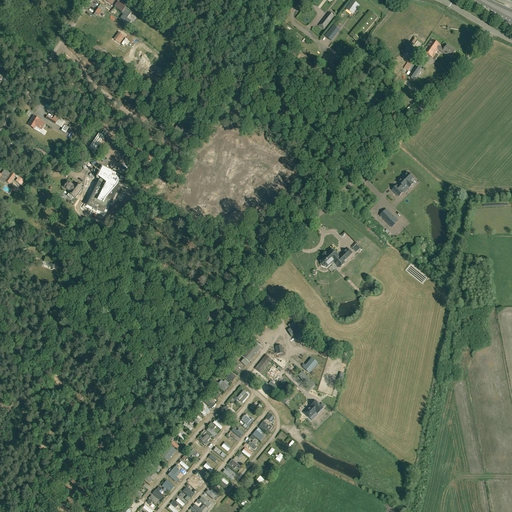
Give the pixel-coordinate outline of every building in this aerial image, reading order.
[(120,0),(119,0),(118,2),(114,7),(123,14),(120,18),(129,25),(131,22),(127,19),(131,13),(127,9),(129,7),(120,0)] [(357,6),(351,1),(345,9),(351,14),(357,6)] [(353,32),(360,38),(362,35),(376,19),(377,18),(370,12),(367,14),(356,28),(353,32)] [(330,13),(324,21),(328,24),(334,16),(330,13)] [(149,22),(155,26),(159,30),(163,25),(153,17),(149,22)] [(328,31),(335,37),(340,31),(333,26),(328,31)] [(115,40),(120,44),(125,37),(120,33),(115,40)] [(451,57),(455,51),(447,45),(444,49),(440,47),(441,46),(431,39),(423,51),(432,58),(438,50),(442,53),(443,52),(451,57)] [(413,57),(418,50),(409,44),(405,51),(413,57)] [(403,69),(408,71),(412,65),(407,63),(403,69)] [(57,121),(47,115),(46,118),(56,124),(57,121)] [(40,132),(41,129),(45,123),(34,116),(29,125),(34,128),(40,132)] [(175,132),(187,141),(191,135),(179,126),(175,132)] [(107,170),(102,168),(97,176),(102,179),(98,187),(100,189),(93,202),(101,206),(104,199),(111,202),(120,183),(123,184),(127,177),(114,171),(113,173),(111,172),(111,173),(107,171),(107,170)] [(0,179),(4,182),(5,181),(9,184),(15,175),(11,173),(10,174),(5,170),(1,175),(0,174),(0,179)] [(414,179),(408,173),(398,182),(400,184),(397,186),(392,190),(399,197),(403,192),(401,190),(404,187),(405,188),(407,185),(409,188),(413,184),(411,181),(414,179)] [(16,179),(10,188),(14,190),(20,181),(16,179)] [(25,191),(29,186),(24,181),(20,186),(25,191)] [(73,196),(74,197),(82,187),(75,182),(73,185),(68,181),(64,187),(69,191),(68,192),(69,193),(67,196),(71,199),(73,196)] [(81,193),(76,197),(75,196),(71,200),(75,203),(83,196),(81,193)] [(390,215),(391,214),(386,209),(380,215),(392,228),(398,221),(394,217),(393,217),(390,215)] [(334,260),(338,265),(340,267),(344,263),(343,261),(347,257),(351,254),(348,250),(344,254),(340,258),(338,256),(333,251),(331,253),(330,252),(327,254),(327,253),(323,256),(324,257),(320,261),(321,262),(321,263),(321,264),(321,265),(322,266),(323,266),(324,266),(325,266),(326,266),(327,267),(330,263),(334,260)] [(57,262),(58,258),(46,254),(45,258),(44,262),(55,266),(56,262),(57,262)] [(290,329),(288,330),(291,336),(294,335),(296,333),(297,334),(295,335),(299,341),(306,336),(302,331),(301,332),(297,324),(290,329)] [(254,340),(241,356),(248,362),(261,347),(254,340)] [(265,356),(255,368),(261,373),(271,361),(265,356)] [(238,360),(236,363),(243,369),(245,367),(238,360)] [(325,365),(315,362),(311,375),(320,378),(325,365)] [(341,372),(336,387),(339,388),(344,373),(341,372)] [(243,391),(239,400),(245,403),(249,394),(243,391)] [(317,413),(322,408),(315,401),(310,406),(311,406),(304,413),(309,417),(315,411),(317,413)] [(234,429),(239,433),(243,427),(239,424),(234,429)] [(216,437),(218,435),(211,428),(208,431),(216,437)] [(179,431),(177,433),(184,440),(186,438),(179,431)] [(283,431),(280,435),(284,439),(288,435),(283,431)] [(207,445),(213,438),(207,434),(202,441),(207,445)] [(195,443),(193,446),(199,452),(201,449),(195,443)] [(216,448),(213,450),(223,458),(225,455),(216,448)] [(242,451),(251,457),(252,454),(243,449),(242,451)] [(265,463),(270,457),(267,455),(262,461),(265,463)] [(160,473),(162,469),(153,465),(151,468),(160,473)] [(229,468),(226,475),(234,478),(236,471),(229,468)] [(178,482),(180,479),(172,472),(170,475),(178,482)] [(144,476),(152,483),(155,479),(146,473),(144,476)] [(221,477),(218,480),(224,486),(228,482),(221,477)] [(196,489),(199,487),(191,480),(189,483),(196,489)] [(156,489),(153,493),(161,500),(165,496),(156,489)] [(134,501),(136,496),(129,493),(127,498),(134,501)] [(184,507),(186,504),(179,498),(177,500),(184,507)] [(208,507),(211,504),(204,498),(202,500),(208,507)]
